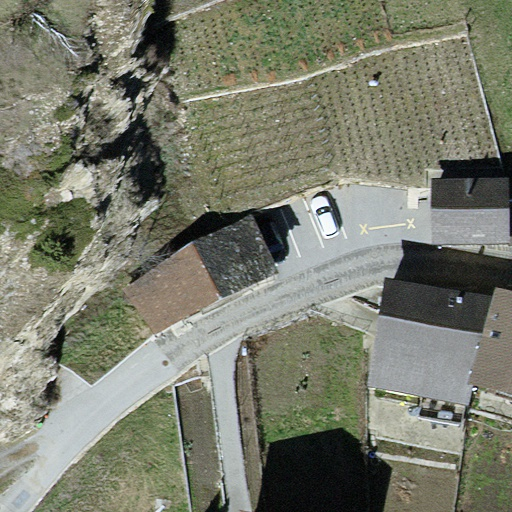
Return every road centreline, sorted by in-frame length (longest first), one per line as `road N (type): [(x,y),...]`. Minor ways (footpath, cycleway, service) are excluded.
road 1 (unclassified): [(511,269),(378,258),(295,296),(106,406),(2,511)]
road 2 (track): [(0,464),(106,406)]
